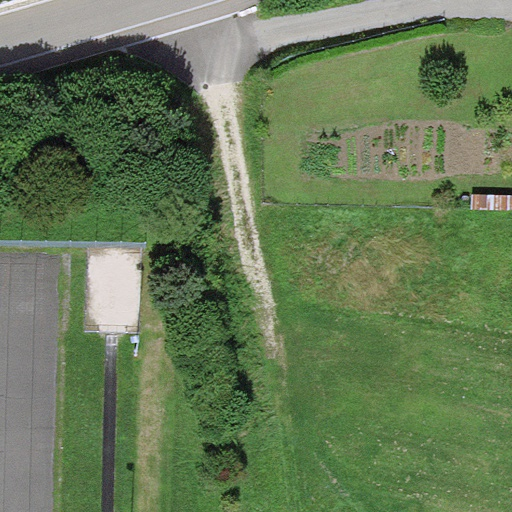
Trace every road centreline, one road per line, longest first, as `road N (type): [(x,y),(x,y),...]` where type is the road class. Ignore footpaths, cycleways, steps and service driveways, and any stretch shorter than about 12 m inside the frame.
road 1 (track): [(246,248),(218,82),(220,46)]
road 2 (residential): [(0,35),(130,0)]
